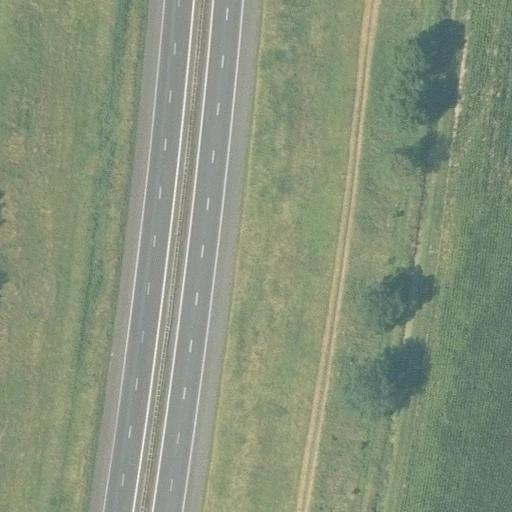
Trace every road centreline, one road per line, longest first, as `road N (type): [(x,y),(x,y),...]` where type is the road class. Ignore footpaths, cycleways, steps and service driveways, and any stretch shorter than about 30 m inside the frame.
road 1 (track): [(370,0),(301,511)]
road 2 (track): [(254,511),(318,0)]
road 3 (motorway): [(178,0),(117,511)]
road 4 (motorway): [(167,511),(226,0)]
road 5 (track): [(8,511),(62,0)]
